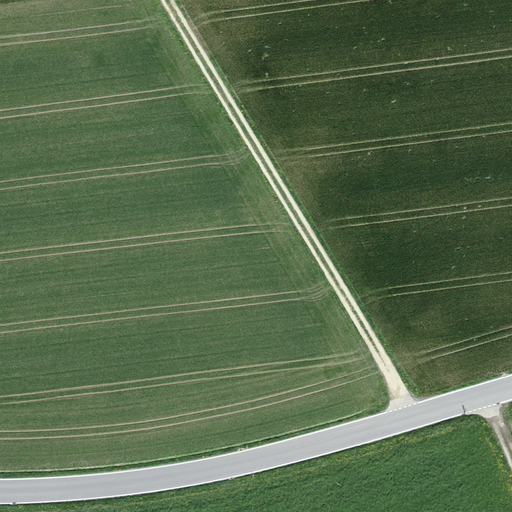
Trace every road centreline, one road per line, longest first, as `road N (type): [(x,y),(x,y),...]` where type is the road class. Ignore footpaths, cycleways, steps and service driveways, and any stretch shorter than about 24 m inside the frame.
road 1 (tertiary): [(511,387),(229,465),(0,491)]
road 2 (track): [(166,0),(414,417)]
